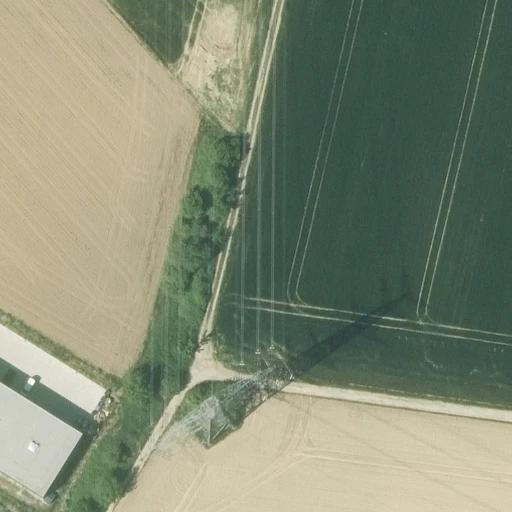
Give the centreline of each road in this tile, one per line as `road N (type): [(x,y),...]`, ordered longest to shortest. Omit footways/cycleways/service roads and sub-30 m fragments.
road 1 (track): [(191,377),(277,0)]
road 2 (track): [(511,416),(191,377)]
road 3 (track): [(191,377),(106,511)]
